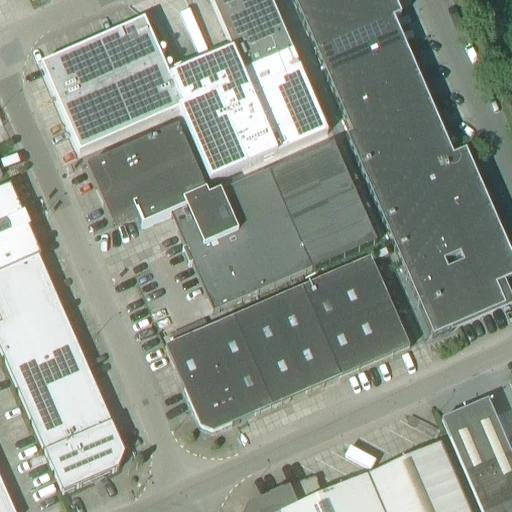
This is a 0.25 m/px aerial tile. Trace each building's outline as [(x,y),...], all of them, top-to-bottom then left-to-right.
[(266,0),(206,0),(231,56),(167,83),(142,24),(41,68),(63,121),(78,156),(177,113),(209,186),(325,135),(266,0)] [(452,161),(392,23),(399,20),(390,0),(289,0),(349,139),(344,141),(431,342),(450,334),(448,330),(511,302),(511,299),(511,266),(467,165),(463,156),(452,161)] [(201,190),(176,131),(84,171),(110,229),(135,218),(141,231),(169,219),(169,218),(207,202),(201,190)] [(375,245),(331,147),(267,176),(207,202),(169,218),(169,219),(182,248),(212,315),(311,273),(363,250),(375,245)] [(0,192),(0,258),(31,246),(6,190),(0,192)] [(111,427),(31,246),(0,258),(0,358),(43,456),(111,427)] [(369,263),(301,293),(164,352),(184,397),(185,396),(196,422),(198,421),(201,429),(213,432),(219,429),(220,432),(228,428),(229,429),(407,352),(369,263)] [(479,511),(511,511),(511,464),(486,404),(441,424),(479,511)] [(111,427),(43,456),(61,497),(117,473),(124,456),(111,427)] [(465,511),(438,447),(321,499),(313,479),(254,505),(251,511),(465,511)] [(0,511),(10,511),(0,487),(0,511)]
